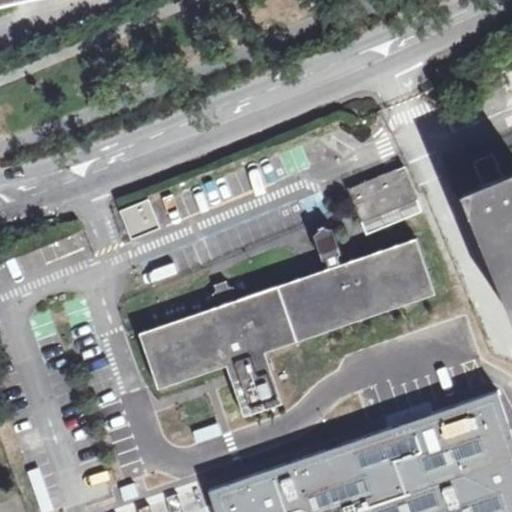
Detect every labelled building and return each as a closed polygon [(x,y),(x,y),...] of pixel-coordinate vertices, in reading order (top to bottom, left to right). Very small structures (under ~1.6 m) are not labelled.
[(401,208),(416,201),(401,168),(386,174),(401,208)] [(511,173),(481,186),(511,262),(511,173)] [(386,174),(349,189),(363,223),(401,208),(386,174)] [(511,262),(481,186),(465,193),(506,295),(511,306),(511,308),(511,262)] [(137,209),(128,212),(135,228),(141,232),(152,228),(154,221),(152,215),(157,213),(153,203),(148,205),(146,199),(135,205),(137,209)] [(401,208),(363,223),(368,235),(421,213),(416,201),(401,208)] [(346,263),(334,228),(327,226),(319,228),(315,235),(327,270),(346,263)] [(141,333),(160,389),(227,365),(247,417),(285,403),(274,370),(272,362),(268,351),(437,293),(418,238),(346,263),(327,270),(235,301),(224,305),(141,333)] [(221,301),(224,305),(235,301),(233,297),(237,292),(235,287),(231,287),(228,282),(216,285),(217,290),(214,294),(215,300),(221,301)] [(202,386),(189,391),(207,434),(220,428),(202,386)] [(326,451),(211,490),(218,511),(511,511),(511,428),(499,392),(430,415),(339,446),(326,451)]
